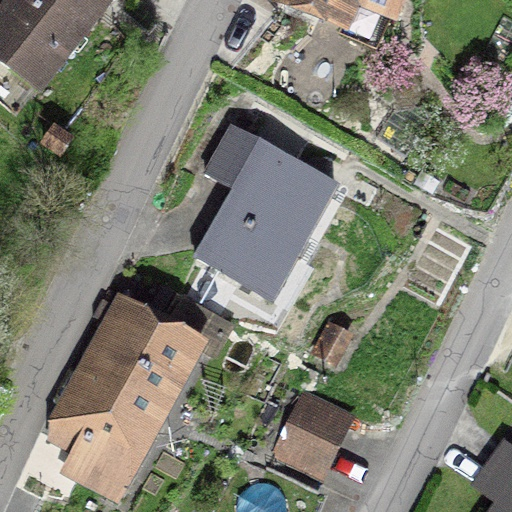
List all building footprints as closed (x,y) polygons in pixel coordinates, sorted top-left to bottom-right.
[(121,0),(9,0),(0,12),(0,51),(51,89),(121,0)] [(277,0),(365,31),(373,0),(374,0),(410,11),(414,0),(277,0)] [(347,183),(234,123),(209,167),(236,188),(200,259),(281,308),(347,183)] [(180,352),(123,323),(61,446),(72,452),(62,471),(108,494),(180,352)] [(359,419),(307,393),(274,461),(324,484),(359,419)] [(511,511),(511,440),(476,477),(500,502),(494,511),(511,511)] [(311,511),(233,475),(215,511),(311,511)]
